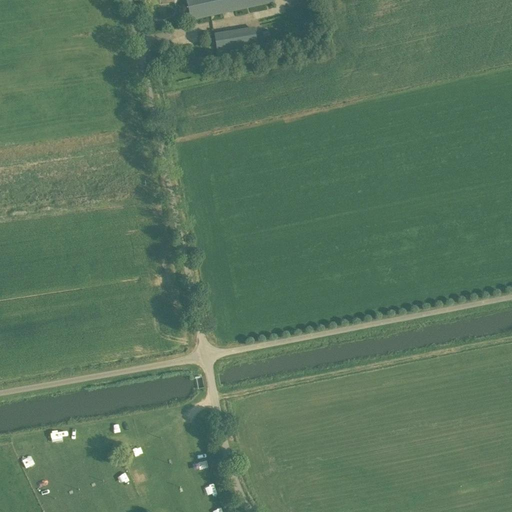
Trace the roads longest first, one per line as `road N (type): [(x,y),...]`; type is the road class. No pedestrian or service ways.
road 1 (unclassified): [(206,356),(131,0)]
road 2 (unclassified): [(206,356),(511,295)]
road 3 (unclassified): [(0,393),(206,356)]
road 4 (unclassified): [(250,511),(226,457),(206,356)]
